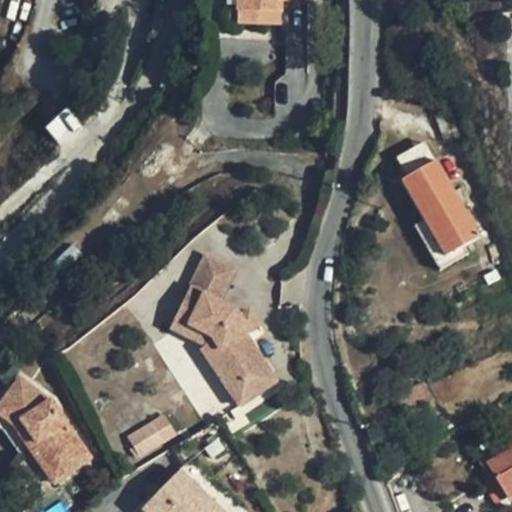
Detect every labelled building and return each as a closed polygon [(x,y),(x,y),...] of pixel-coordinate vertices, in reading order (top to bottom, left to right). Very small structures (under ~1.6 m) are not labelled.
[(237,0),(229,0),(230,20),(284,18),(283,6),(238,7),(237,0)] [(405,182),(434,165),(422,146),(394,162),(405,182)] [(421,224),(443,262),(462,251),(477,242),(471,231),(459,211),(451,196),(434,165),(405,182),(399,186),(421,224)] [(421,224),(412,230),(437,275),(466,259),(462,251),(443,262),(421,224)] [(238,390),(266,370),(243,336),(246,333),(236,319),(232,313),(216,305),(231,274),(202,259),(187,291),(172,323),(209,340),(217,352),(213,355),(238,390)] [(236,319),(246,333),(257,327),(247,312),(236,319)] [(172,323),(168,331),(194,345),(238,408),(275,382),(266,370),(238,390),(213,355),(217,352),(209,340),(172,323)] [(390,398),(400,419),(432,403),(422,382),(390,398)] [(9,396),(0,410),(0,440),(6,444),(23,463),(36,451),(59,477),(81,459),(41,413),(9,396)] [(176,437),(164,419),(150,429),(161,446),(176,437)] [(161,446),(150,429),(129,443),(140,460),(161,446)] [(6,444),(0,440),(0,455),(14,471),(23,463),(6,444)] [(496,507),(508,500),(511,496),(511,445),(480,464),(491,482),(483,486),(496,507)] [(36,451),(23,463),(53,497),(88,466),(81,459),(59,477),(36,451)] [(438,511),(446,508),(423,470),(409,478),(428,511),(438,511)] [(221,511),(178,476),(148,511),(221,511)]
